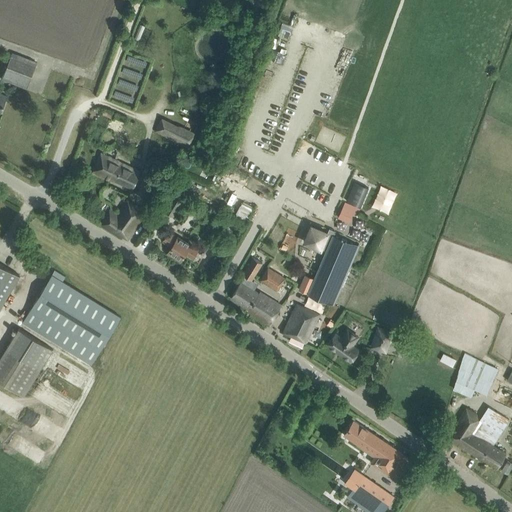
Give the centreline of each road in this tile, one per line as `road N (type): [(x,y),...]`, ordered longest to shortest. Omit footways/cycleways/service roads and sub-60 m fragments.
road 1 (unclassified): [(510,511),(300,362),(0,172)]
road 2 (track): [(40,197),(74,116),(101,99),(140,0)]
